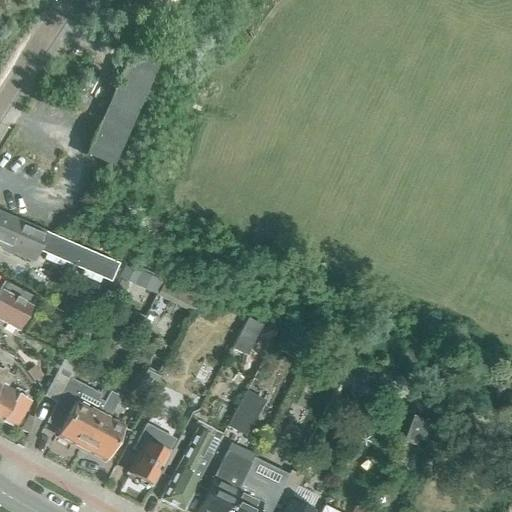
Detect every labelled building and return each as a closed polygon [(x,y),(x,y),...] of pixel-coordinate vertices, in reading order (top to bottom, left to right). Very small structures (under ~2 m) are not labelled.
[(132,119),(158,62),(134,51),(108,108),(88,153),(112,164),(132,119)] [(44,232),(0,213),(0,246),(28,259),(34,245),(38,247),(44,232)] [(38,247),(36,251),(40,252),(109,282),(118,263),(70,243),(52,235),(44,232),(38,247)] [(123,266),(118,277),(133,285),(139,274),(123,266)] [(139,274),(133,285),(153,294),(159,281),(140,272),(139,274)] [(201,297),(164,279),(155,296),(193,314),(201,297)] [(24,292),(14,286),(5,281),(0,289),(0,320),(17,330),(35,298),(24,292)] [(103,284),(98,296),(105,299),(110,288),(103,284)] [(245,319),(230,349),(244,356),(260,326),(245,319)] [(303,347),(280,335),(273,348),(296,360),(303,347)] [(312,362),(342,378),(350,362),(320,347),(312,362)] [(72,352),(68,359),(76,362),(79,355),(72,352)] [(62,360),(43,395),(56,402),(76,367),(62,360)] [(156,368),(161,371),(164,364),(159,361),(156,368)] [(25,372),(33,382),(40,377),(33,367),(25,372)] [(146,371),(146,372),(135,392),(149,399),(160,378),(146,371)] [(12,377),(7,374),(0,385),(0,421),(14,429),(30,401),(6,388),(8,384),(12,377)] [(67,384),(45,422),(58,429),(55,436),(78,449),(108,392),(101,388),(98,394),(81,385),(78,390),(67,384)] [(382,385),(374,399),(392,410),(401,396),(382,385)] [(244,391),(225,427),(244,437),(263,401),(244,391)] [(108,392),(78,449),(101,461),(120,427),(105,419),(112,407),(110,406),(116,395),(108,392)] [(411,415),(401,442),(414,447),(417,440),(424,443),(432,423),(411,415)] [(28,416),(19,430),(28,434),(32,418),(28,416)] [(195,430),(183,453),(158,500),(180,511),(210,455),(202,451),(209,437),(195,430)] [(148,486),(165,454),(143,442),(126,474),(136,479),(137,484),(142,486),(146,484),(148,486)] [(224,511),(234,493),(243,474),(249,463),(225,452),(210,481),(195,511),(224,511)] [(277,501),(292,473),(289,471),(279,491),(259,481),(243,474),(234,493),(224,511),(253,511),(255,509),(261,511),(270,511),(276,501),(277,501)] [(300,477),(292,473),(277,501),(283,504),(279,511),(308,511),(315,498),(295,488),(300,477)]
